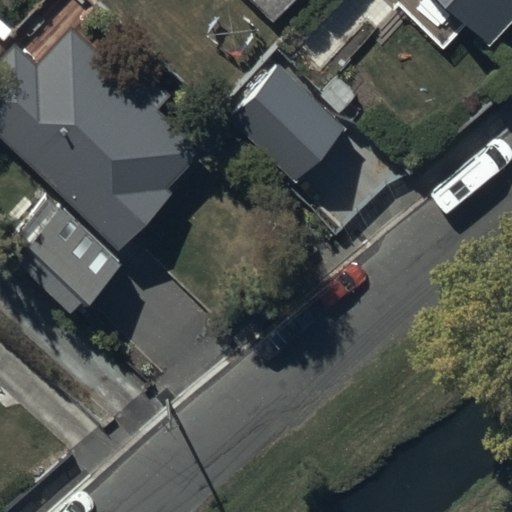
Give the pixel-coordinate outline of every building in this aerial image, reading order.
[(287,0),(256,0),(273,16),(287,0)] [(511,9),(511,0),(455,0),(491,33),(511,9)] [(199,147),(71,26),(36,63),(12,40),(0,53),(0,130),(118,242),(171,186),(166,182),(199,147)] [(344,123),(278,62),(229,115),(295,176),(344,123)] [(48,195),(0,246),(0,247),(72,314),(120,261),(48,195)]
